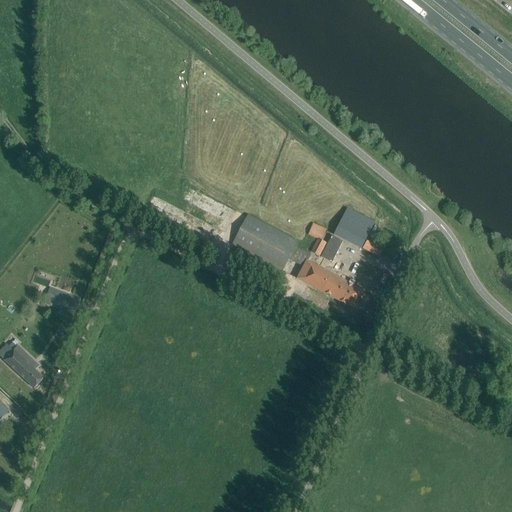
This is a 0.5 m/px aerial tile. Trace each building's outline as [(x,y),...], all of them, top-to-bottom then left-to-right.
[(325,227),(289,212),(284,223),(320,239),(325,227)] [(352,308),(361,291),(362,290),(307,262),(310,256),(295,247),(298,242),(248,216),(233,245),(282,271),(289,259),(304,267),(297,279),(352,308)] [(208,224),(200,239),(217,247),(225,233),(208,224)] [(318,239),(311,253),(320,257),(326,243),(318,239)] [(383,249),(367,241),(363,249),(379,257),(383,249)] [(69,313),(75,296),(50,287),(44,303),(69,313)] [(2,349),(0,350),(0,356),(34,389),(44,379),(33,368),(37,364),(18,346),(14,351),(6,344),(2,349)]
